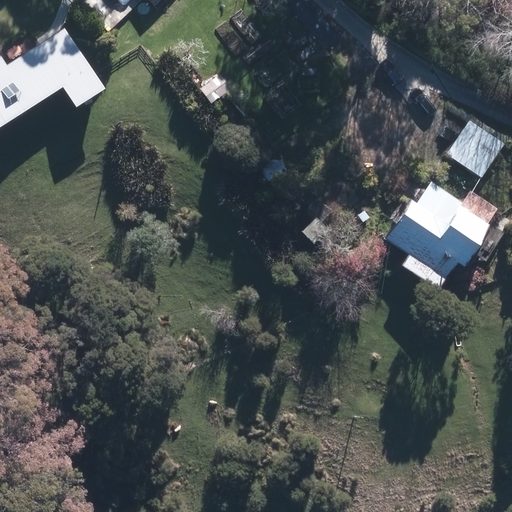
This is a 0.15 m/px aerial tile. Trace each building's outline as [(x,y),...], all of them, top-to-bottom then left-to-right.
[(160,0),(144,15),(158,30),(177,13),(164,0),(160,0)] [(1,56),(0,57),(0,124),(64,85),(74,103),(102,85),(66,29),(7,66),(1,56)] [(408,112),(382,78),(345,106),(336,95),(268,150),(289,176),(330,144),(344,162),(408,112)] [(504,141),(470,118),(446,151),(480,175),(504,141)] [(454,207),(457,202),(428,181),(411,205),(406,201),(379,240),(437,281),(447,266),(453,270),(482,227),(454,207)] [(309,245),(323,231),(311,218),(297,232),(309,245)]
